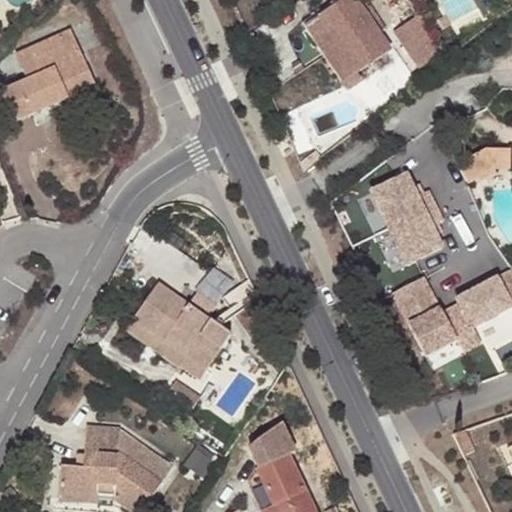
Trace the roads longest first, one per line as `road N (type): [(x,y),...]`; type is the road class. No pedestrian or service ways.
road 1 (residential): [(230,137),(132,194),(0,422)]
road 2 (residential): [(268,218),(431,100),(475,80),(511,80)]
road 3 (tertiary): [(374,441),(268,218)]
road 4 (tertiary): [(230,137),(164,0)]
road 5 (residential): [(374,441),(511,389)]
